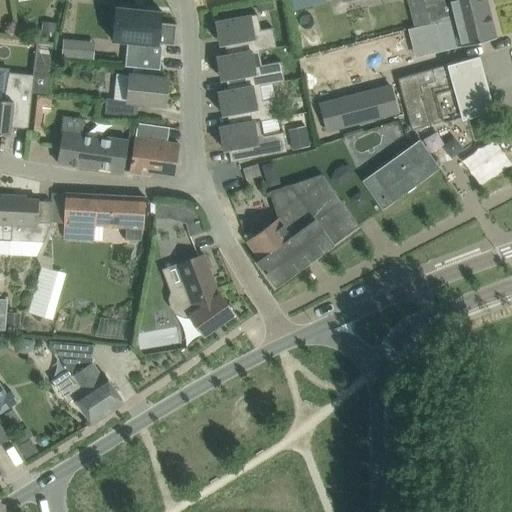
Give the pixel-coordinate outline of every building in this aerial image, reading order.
[(258,12),(274,8),(272,0),(260,0),(255,1),(258,12)] [(325,0),(291,0),(294,9),(326,2),(325,0)] [(422,0),(426,11),(430,24),(445,20),(445,19),(454,17),(454,15),(488,6),(486,0),(422,0)] [(454,15),(454,17),(456,27),(453,28),(459,47),(496,38),(488,6),(454,15)] [(175,46),(177,24),(161,22),(162,11),(116,7),(113,42),(128,43),(126,66),(160,69),(162,44),(175,46)] [(259,51),(277,47),(273,27),(261,30),(258,14),(216,22),(220,44),(225,43),(227,55),(259,49),(259,51)] [(41,36),(55,37),(57,23),(43,22),(41,36)] [(62,57),(74,58),(76,40),(63,39),(62,57)] [(259,49),(227,55),(217,57),(221,79),(226,78),(228,90),(260,84),(260,86),(285,81),(281,62),(262,66),(259,51),(259,49)] [(398,78),(405,104),(412,130),(487,109),(480,84),(473,58),(480,57),(479,55),(460,61),(398,78)] [(29,129),(33,92),(48,93),(49,88),(37,74),(34,76),(9,73),(3,100),(0,99),(0,133),(10,135),(11,127),(29,129)] [(168,79),(129,75),(127,101),(106,99),(105,113),(135,116),(136,102),(165,105),(168,79)] [(260,84),(228,90),(218,92),(223,114),(227,114),(230,125),(279,117),(275,98),(263,101),(260,86),(260,84)] [(391,85),(320,103),(327,130),(398,111),(391,85)] [(279,117),(230,125),(220,127),(224,150),(229,149),(231,162),(287,151),(283,132),(284,132),(281,117),(279,118),(279,117)] [(170,127),(150,124),(137,122),(130,172),(152,175),(152,170),(175,173),(180,144),(167,142),(170,127)] [(288,129),(292,150),(310,146),(306,126),(288,129)] [(63,128),(61,143),(58,163),(124,173),(129,140),(83,132),(63,128)] [(511,156),(494,133),(463,156),(481,180),(511,157),(511,156)] [(383,209),(441,168),(420,139),(363,181),(383,209)] [(262,164),(269,185),(281,181),(274,160),(262,164)] [(332,244),(333,245),(334,244),(359,226),(360,225),(348,209),(334,190),(322,174),(270,191),(270,192),(266,193),(268,196),(237,206),(241,219),(260,213),(274,209),(278,219),(264,229),(248,241),(261,258),(258,261),(276,286),(290,277),(289,276),(332,244)] [(53,192),(51,222),(51,223),(64,223),(63,239),(94,240),(95,226),(127,228),(126,240),(142,241),(143,228),(144,228),(146,197),(53,192)] [(0,239),(12,240),(14,195),(1,194),(1,198),(0,197),(0,239)] [(14,195),(12,240),(43,241),(51,223),(51,222),(38,222),(39,200),(27,199),(27,196),(14,195)] [(169,202),(155,203),(156,216),(169,216),(169,202)] [(203,221),(202,220),(189,223),(192,236),(206,232),(203,221)] [(190,315),(193,320),(205,336),(235,314),(220,293),(219,293),(207,261),(204,254),(178,264),(185,281),(181,282),(176,286),(171,292),(169,299),(170,303),(171,308),(175,312),(178,314),(182,316),(186,317),(190,315)] [(42,267),(29,312),(53,320),(66,274),(52,269),(42,267)] [(8,317),(8,319),(7,328),(9,328),(18,328),(21,328),(21,317),(8,317)] [(21,338),(19,352),(26,354),(33,349),(35,341),(21,338)] [(54,353),(58,354),(60,354),(61,342),(50,341),(50,347),(54,353)] [(124,402),(106,375),(103,377),(93,361),(92,362),(93,345),(74,343),(73,359),(65,365),(68,370),(52,380),(67,403),(76,397),(92,423),(124,402)] [(0,414),(19,402),(10,389),(6,392),(0,382),(0,414)] [(21,420),(13,408),(4,414),(11,426),(21,420)] [(0,472),(3,470),(0,465),(0,443),(9,438),(0,423),(0,472)] [(18,444),(31,436),(25,427),(12,436),(18,444)] [(19,446),(26,458),(38,451),(31,439),(19,446)]
